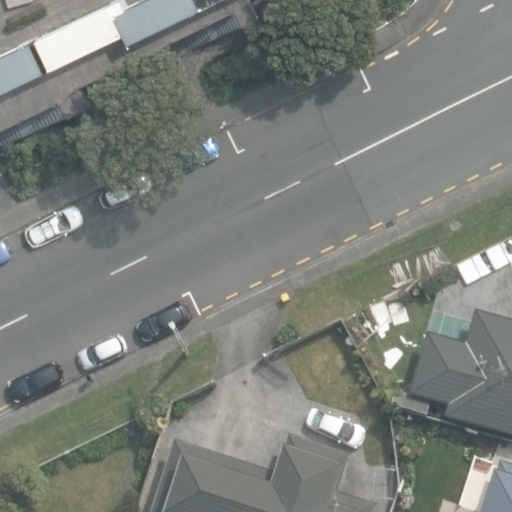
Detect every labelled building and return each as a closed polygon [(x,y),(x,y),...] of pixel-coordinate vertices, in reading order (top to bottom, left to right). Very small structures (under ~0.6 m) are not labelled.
[(91,0),(30,28),(44,58),(45,60),(133,19),(124,0),(91,0)] [(124,0),(133,19),(135,24),(186,0),(124,0)] [(0,78),(44,58),(30,28),(0,42),(0,78)] [(385,311),(352,328),(373,371),(407,355),(385,311)] [(511,320),(479,311),(469,346),(431,335),(413,400),(421,402),(419,409),(441,415),(443,408),(451,410),(448,420),(511,438),(511,320)] [(339,498),(353,458),(291,437),(278,476),(178,443),(154,511),(378,511),(379,511),(339,498)] [(511,511),(511,465),(503,463),(487,511),(511,511)]
